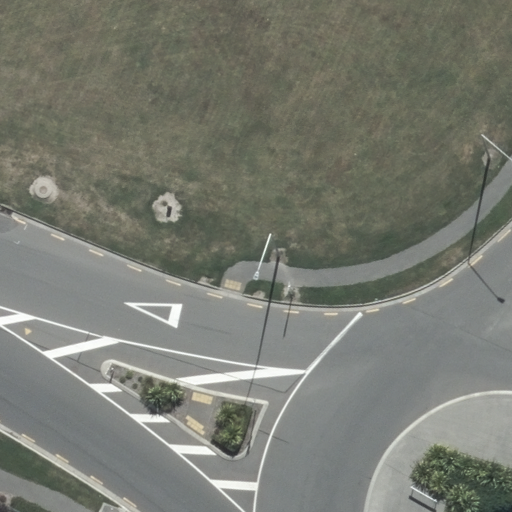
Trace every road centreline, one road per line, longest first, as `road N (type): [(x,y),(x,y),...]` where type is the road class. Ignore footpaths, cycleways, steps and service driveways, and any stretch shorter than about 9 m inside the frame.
road 1 (unclassified): [(0,268),(390,363)]
road 2 (unclassified): [(200,511),(81,425),(0,378)]
road 3 (unclassified): [(306,511),(313,465),(343,408),(390,363)]
